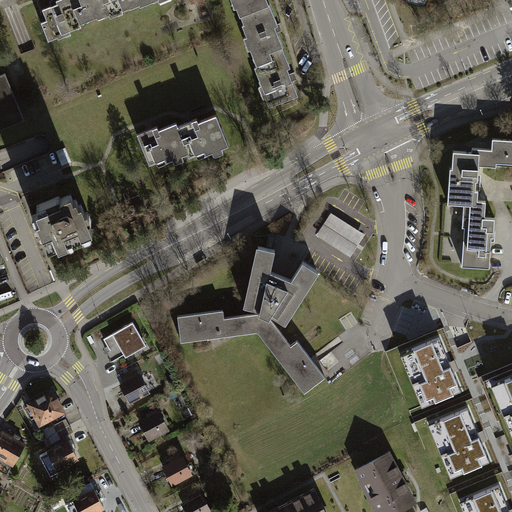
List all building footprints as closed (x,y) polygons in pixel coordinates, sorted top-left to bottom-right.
[(80,25),(86,22),(77,0),(57,0),(56,1),(58,4),(53,6),(43,9),(47,20),(41,23),(49,41),(58,37),(57,35),(69,30),(68,27),(79,22),(80,25)] [(77,0),(86,22),(89,21),(89,20),(97,17),(96,15),(107,10),(109,13),(121,8),(122,11),(131,7),(127,0),(77,0)] [(127,0),(131,7),(131,8),(140,5),(139,2),(144,0),(127,0)] [(240,16),(241,16),(269,5),(267,0),(236,0),(239,7),(236,8),(240,16)] [(270,4),(269,5),(241,16),(244,25),(246,24),(251,35),(248,36),(253,48),(250,49),(254,58),(282,47),(283,46),(276,29),(275,26),(278,25),(270,4)] [(96,15),(97,17),(98,19),(109,15),(110,18),(123,13),(122,11),(121,8),(109,13),(107,10),(96,15)] [(57,35),(58,37),(59,39),(71,34),(70,31),(81,27),(80,25),(79,22),(68,27),(69,30),(57,35)] [(246,24),(244,25),(242,25),(247,36),(244,37),(248,50),(250,49),(253,48),(248,36),(251,35),(246,24)] [(291,68),(282,47),(254,58),(253,58),(256,67),(259,66),(266,84),(263,85),(268,97),(265,98),(269,107),(298,96),(292,80),(288,69),(291,68)] [(266,84),(259,66),(256,67),(255,68),(262,85),(259,86),(263,99),(265,98),(268,97),(263,85),(266,84)] [(5,74),(0,75),(0,129),(24,120),(14,96),(5,74)] [(189,121),(177,126),(188,153),(190,157),(204,151),(205,154),(229,145),(216,114),(198,122),(197,118),(189,121)] [(166,162),(188,153),(177,126),(176,123),(159,130),(157,126),(150,129),(137,134),(149,165),(165,159),(166,162)] [(511,139),(493,138),(492,149),(472,148),(472,152),(454,151),(453,168),(450,168),(448,203),(464,204),(462,227),(464,227),(462,266),(489,268),(492,236),(490,236),(490,231),(494,231),(495,218),(485,217),(486,201),(478,200),(478,190),(476,190),(476,186),(476,175),(478,175),(478,166),(496,167),(497,162),(511,163),(511,139)] [(71,162),(65,148),(57,151),(63,165),(71,162)] [(37,222),(48,249),(58,245),(59,248),(69,244),(68,241),(73,239),(74,242),(83,238),(82,235),(93,231),(89,221),(91,220),(88,211),(85,212),(81,204),(79,205),(76,199),(73,200),(71,194),(60,199),(59,196),(37,205),(39,211),(37,212),(40,221),(37,222)] [(331,212),(317,235),(350,257),(365,234),(331,212)] [(182,340),(258,330),(260,331),(307,392),(326,376),(300,343),(294,348),(271,318),(272,315),(287,324),(320,272),(304,261),(292,280),(281,276),(271,272),(276,250),(258,246),(244,306),(261,310),(260,313),(223,318),(221,310),(178,316),(182,340)] [(205,258),(196,263),(198,267),(207,262),(205,258)] [(133,322),(104,339),(110,350),(107,352),(112,361),(124,354),(126,357),(146,345),(133,322)] [(461,391),(439,337),(407,350),(429,404),(461,391)] [(129,380),(139,375),(137,372),(127,377),(129,380)] [(121,384),(130,401),(149,391),(140,375),(139,375),(129,380),(121,384)] [(511,376),(498,382),(511,416),(511,376)] [(36,416),(40,424),(64,411),(54,393),(50,392),(29,403),(30,405),(36,416)] [(36,416),(30,405),(25,407),(31,418),(36,416)] [(468,407),(435,420),(457,474),(490,461),(468,407)] [(147,418),(140,421),(149,438),(168,428),(159,412),(158,412),(156,409),(145,415),(147,418)] [(49,428),(52,434),(57,432),(69,425),(66,419),(49,428)] [(57,432),(60,438),(73,432),(69,425),(57,432)] [(0,471),(7,475),(25,443),(18,440),(20,437),(16,434),(14,437),(2,431),(0,434),(0,471)] [(60,438),(57,432),(52,434),(50,436),(54,442),(60,438)] [(40,455),(51,475),(70,465),(69,462),(77,458),(68,440),(40,455)] [(380,511),(393,511),(414,501),(403,481),(405,479),(401,472),(399,473),(388,453),(357,469),(363,479),(366,477),(381,506),(378,508),(380,511)] [(170,463),(164,466),(173,483),(191,473),(182,456),(181,457),(179,454),(168,460),(170,463)] [(363,479),(360,480),(375,510),(378,508),(381,506),(366,477),(363,479)] [(510,511),(499,485),(467,498),(472,511),(510,511)] [(75,499),(81,511),(94,511),(103,506),(94,489),(75,499)] [(272,511),(325,511),(314,490),(290,503),(292,506),(280,511),(278,511),(278,510),(272,511)] [(190,499),(183,503),(187,511),(207,511),(211,510),(201,493),(200,494),(198,491),(188,496),(190,499)] [(277,509),(278,510),(278,511),(280,511),(292,506),(290,503),(277,509)]
